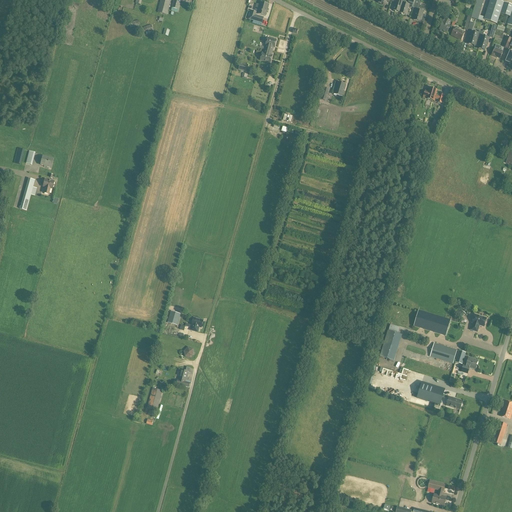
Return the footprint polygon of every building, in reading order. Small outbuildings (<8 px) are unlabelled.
[(167,15),(171,1),(168,0),(161,0),(158,13),(167,15)] [(398,13),(398,12),(400,13),(403,3),(404,0),(402,0),(393,0),(393,2),(396,3),(393,10),(396,11),(395,12),(398,13)] [(403,3),(400,13),(402,14),(401,15),(404,15),(404,14),(407,15),(409,7),(412,8),(412,7),(414,7),(415,0),(414,0),(409,0),(409,2),(410,3),(409,5),(403,3)] [(495,0),(490,0),(484,20),(497,24),(500,14),(504,3),(495,0)] [(178,13),(180,3),(174,1),(171,11),(178,13)] [(260,6),(257,5),(255,11),(258,12),(258,14),(265,16),(266,16),(265,16),(269,5),(261,3),(260,6)] [(504,3),(500,14),(501,14),(505,16),(510,17),(511,11),(511,5),(504,3)] [(421,22),(421,21),(423,15),(424,11),(416,9),(414,16),(413,20),(421,22)] [(257,12),(251,10),(248,19),(262,23),(264,17),(257,15),(257,12)] [(443,23),(440,30),(447,33),(450,27),(447,25),(448,23),(449,21),(449,20),(445,18),(443,23)] [(461,40),(465,32),(455,27),(451,35),(461,40)] [(475,45),(479,47),(483,34),(484,33),(479,31),(478,34),(475,45)] [(475,46),(475,45),(478,34),(472,32),(470,38),(469,42),(468,44),(472,45),(472,44),(474,45),(473,46),(475,46)] [(484,35),(483,34),(479,47),(479,49),(481,49),(481,50),(484,51),(484,50),(485,51),(486,47),(487,47),(488,43),(487,43),(488,39),(484,37),(484,35)] [(511,39),(507,37),(503,47),(507,49),(511,39)] [(275,48),(277,41),(268,38),(266,45),(266,46),(265,50),(272,52),(273,47),(275,48)] [(495,48),(492,55),(500,59),(503,52),(498,50),(500,46),(496,45),(495,48)] [(271,56),(272,52),(265,50),(264,54),(262,53),(260,61),(271,63),(273,56),(271,56)] [(243,64),(243,63),(240,63),(239,69),(247,71),(248,65),(243,64)] [(342,97),(346,85),(337,83),(334,94),(342,97)] [(326,101),(330,90),(324,88),(320,100),(326,101)] [(436,94),(437,90),(430,89),(429,92),(426,91),(424,98),(435,101),(435,98),(439,99),(438,102),(442,103),(444,95),(440,94),(440,96),(436,95),(436,94)] [(278,137),(272,164),(277,166),(284,139),(278,137)] [(285,165),(290,141),(286,140),(280,164),(285,165)] [(14,163),(20,165),(24,150),(17,148),(14,163)] [(35,153),(29,151),(26,163),(31,165),(35,153)] [(53,159),(42,156),(40,165),(51,167),(53,159)] [(26,211),(27,211),(35,181),(29,179),(20,209),(26,211)] [(50,188),(52,189),(54,182),(44,179),(43,187),(45,187),(44,193),(48,194),(50,188)] [(171,311),(168,323),(177,325),(180,314),(171,311)] [(419,311),(414,327),(446,336),(450,321),(419,311)] [(472,323),(473,324),(471,330),(477,332),(479,327),(481,326),(484,327),(485,322),(486,322),(487,320),(486,319),(487,319),(475,315),(472,323)] [(192,326),(191,331),(198,333),(199,328),(201,328),(203,321),(194,318),(192,326)] [(394,361),(402,335),(388,331),(380,357),(394,361)] [(433,345),(430,357),(453,364),(457,350),(434,343),(433,345)] [(190,359),(195,355),(193,349),(188,347),(184,351),(185,357),(190,359)] [(459,351),(455,363),(463,365),(466,353),(459,351)] [(433,358),(411,353),(410,358),(432,364),(433,358)] [(474,366),(476,365),(478,361),(469,358),(466,366),(464,365),(462,372),(468,374),(469,369),(471,368),(474,369),(474,366)] [(370,388),(376,366),(372,365),(366,387),(370,388)] [(187,380),(190,368),(187,367),(186,371),(180,369),(176,384),(189,388),(191,381),(187,380)] [(422,382),(417,398),(440,406),(445,389),(422,382)] [(157,411),(162,391),(153,388),(147,408),(157,411)] [(460,410),(463,402),(449,397),(446,405),(460,410)] [(511,420),(511,414),(511,403),(505,401),(500,416),(511,420)] [(501,445),(507,424),(500,422),(493,442),(501,445)] [(445,485),(430,481),(428,488),(439,491),(438,495),(433,494),(431,503),(444,507),(445,503),(446,503),(446,501),(447,497),(442,496),(443,492),(445,485)]
